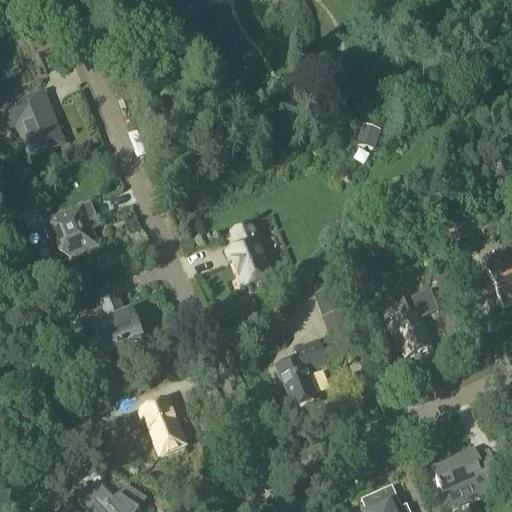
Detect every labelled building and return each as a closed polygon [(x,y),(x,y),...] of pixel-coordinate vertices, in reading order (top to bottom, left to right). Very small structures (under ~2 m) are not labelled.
[(0,135),(16,129),(29,162),(64,148),(43,95),(0,112),(0,135)] [(511,162),(510,157),(497,163),(502,174),(511,169),(511,162)] [(53,255),(70,262),(99,250),(89,226),(97,223),(90,206),(43,225),(38,214),(23,221),(27,232),(42,226),(53,255)] [(441,231),(449,249),(467,240),(459,222),(441,231)] [(248,290),(252,299),(271,291),(267,283),(270,282),(254,241),(257,240),(252,228),(232,236),(238,251),(228,255),(243,292),(248,290)] [(313,281),(332,263),(323,254),(304,271),(313,281)] [(511,266),(507,255),(491,262),(495,271),(486,275),(491,287),(484,290),(488,299),(495,296),(503,312),(511,307),(511,266)] [(353,285),(356,292),(365,288),(356,267),(349,269),(351,274),(349,275),(353,284),(353,285)] [(448,288),(443,277),(434,281),(439,293),(448,288)] [(334,285),(340,295),(347,290),(342,280),(334,285)] [(315,300),(325,322),(344,312),(334,291),(315,300)] [(396,343),(404,362),(431,350),(420,323),(438,314),(429,295),(397,308),(404,323),(388,330),(394,344),(396,343)] [(55,318),(58,327),(88,314),(81,297),(51,309),(55,318)] [(93,330),(104,357),(142,341),(131,315),(126,317),(118,297),(98,305),(106,325),(93,330)] [(281,385),(290,407),(315,397),(306,375),(309,373),(311,376),(328,370),(318,345),(294,355),(298,363),(275,372),(281,385)] [(147,427),(160,461),(186,451),(171,417),(173,416),(168,404),(128,420),(133,433),(147,427)] [(59,432),(65,447),(85,439),(79,424),(59,432)] [(432,472),(444,498),(485,480),(486,484),(509,475),(499,451),(488,455),(477,460),(474,453),(432,472)] [(136,511),(118,500),(123,493),(106,476),(98,484),(78,503),(86,511),(136,511)] [(407,511),(406,509),(401,511),(391,490),(361,503),(364,511),(407,511)]
